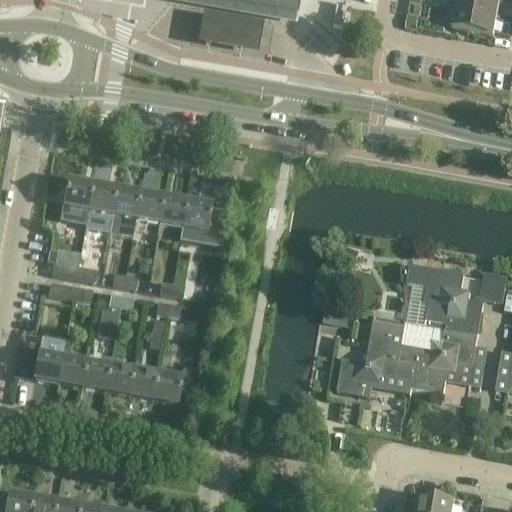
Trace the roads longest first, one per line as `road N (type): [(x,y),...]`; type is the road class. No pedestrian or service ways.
road 1 (residential): [(210,511),(219,458),(0,420)]
road 2 (tertiary): [(314,92),(186,74),(81,37)]
road 3 (tertiary): [(270,118),(506,151)]
road 4 (residential): [(0,311),(39,89)]
road 5 (tertiary): [(506,151),(314,92)]
road 6 (tertiary): [(72,90),(270,118)]
road 7 (residential): [(511,62),(388,42),(393,0)]
road 8 (residential): [(381,511),(390,469),(401,465),(511,483)]
road 9 (unknown): [(475,327),(454,474)]
